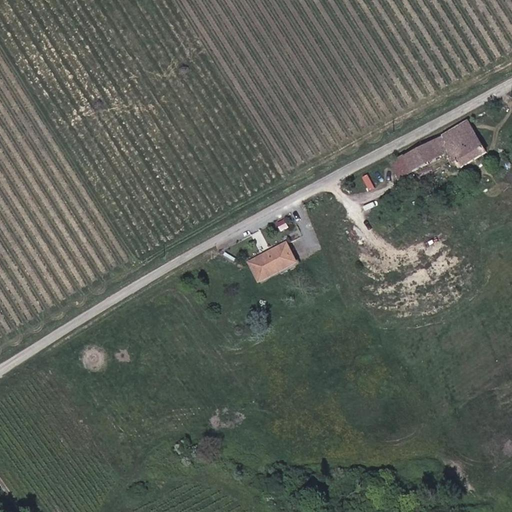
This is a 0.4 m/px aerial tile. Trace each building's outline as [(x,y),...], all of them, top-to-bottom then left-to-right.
[(464,128),(438,142),(448,159),(460,178),(484,162),(464,128)] [(438,142),(413,156),(424,174),(448,159),(438,142)] [(413,156),(400,163),(411,182),(424,174),(413,156)] [(399,188),(411,182),(400,163),(388,169),(399,188)] [(254,269),(266,291),(301,271),(289,250),(254,269)]
